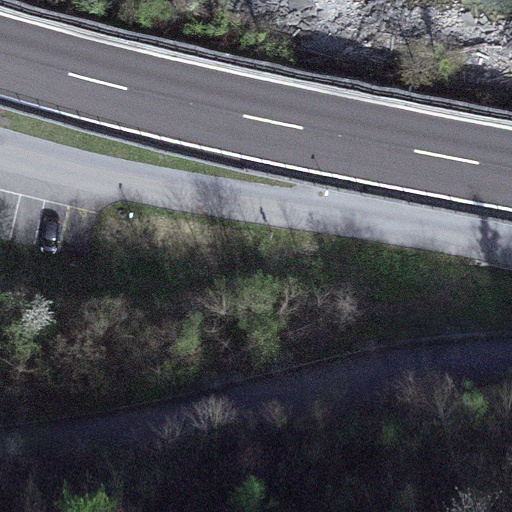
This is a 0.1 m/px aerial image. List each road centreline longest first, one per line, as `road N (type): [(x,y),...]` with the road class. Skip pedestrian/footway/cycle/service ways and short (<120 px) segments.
road 1 (motorway): [(511,168),(186,105),(0,55)]
road 2 (residential): [(0,149),(118,180),(511,249)]
road 3 (residential): [(511,353),(413,362),(75,440),(0,447)]
